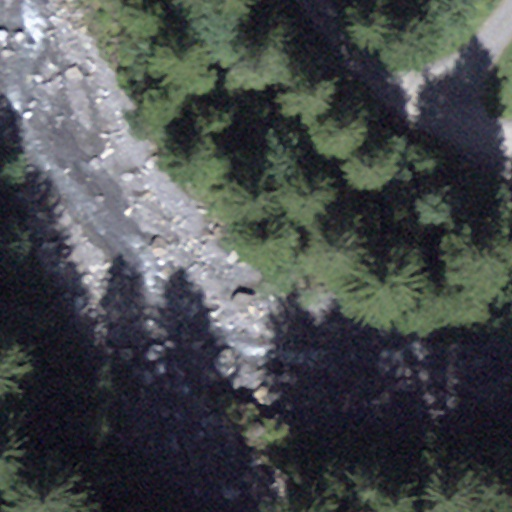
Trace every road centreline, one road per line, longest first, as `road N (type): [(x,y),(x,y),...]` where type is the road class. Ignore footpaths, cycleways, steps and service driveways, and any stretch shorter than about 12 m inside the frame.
road 1 (unclassified): [(309,0),(374,91),(495,144),(511,142)]
road 2 (track): [(511,4),(433,117)]
